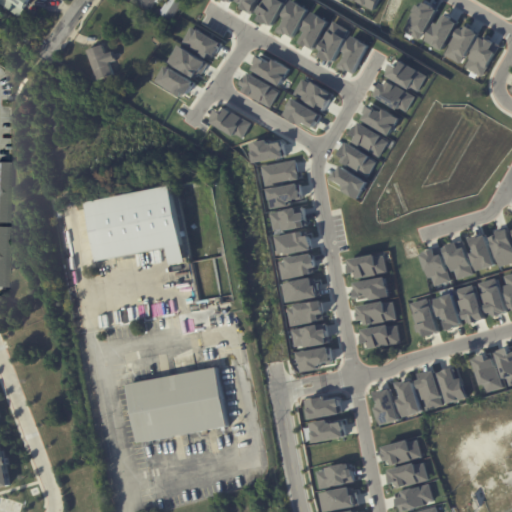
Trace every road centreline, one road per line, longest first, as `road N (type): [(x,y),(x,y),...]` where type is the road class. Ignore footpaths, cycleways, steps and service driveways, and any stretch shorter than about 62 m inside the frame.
road 1 (residential): [(355,375),(321,181),(324,145)]
road 2 (residential): [(209,7),(352,90)]
road 3 (residential): [(355,375),(511,328)]
road 4 (residential): [(302,511),(273,364)]
road 5 (residential): [(355,375),(379,511)]
